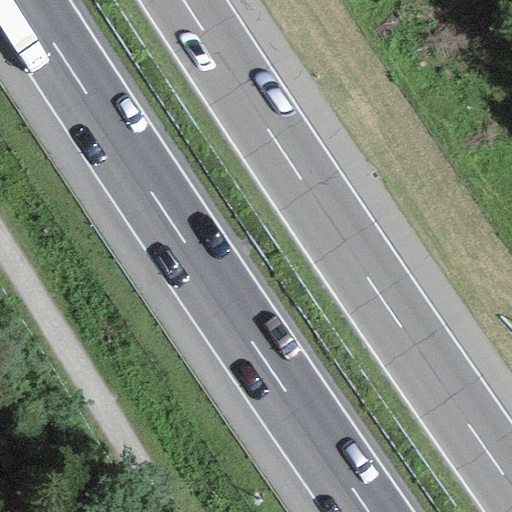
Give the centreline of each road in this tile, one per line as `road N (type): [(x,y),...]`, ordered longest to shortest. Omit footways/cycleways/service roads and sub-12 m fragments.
road 1 (motorway): [(25,0),(368,511)]
road 2 (motorway): [(511,486),(183,0)]
road 3 (track): [(0,254),(152,511)]
